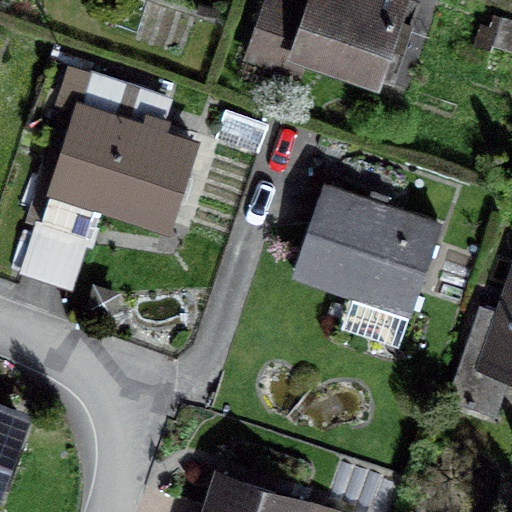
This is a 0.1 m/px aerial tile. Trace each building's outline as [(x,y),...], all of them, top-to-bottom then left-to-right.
[(408,0),(305,0),(284,56),(374,90),(408,0)] [(194,146),(75,111),(47,206),(166,241),(194,146)] [(443,229),(329,191),(297,287),(412,325),(443,229)] [(511,273),(478,375),(511,386),(511,273)] [(0,500),(25,428),(0,419),(0,500)] [(316,511),(216,481),(206,511),(316,511)]
